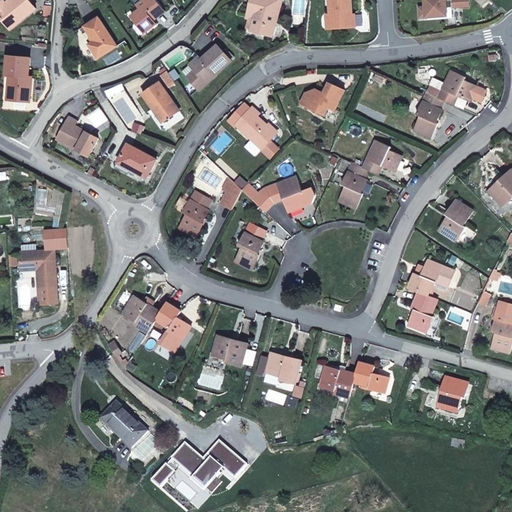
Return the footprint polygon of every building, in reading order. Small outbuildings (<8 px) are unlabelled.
[(0,15),(11,29),(37,9),(29,0),(10,0),(7,3),(5,0),(0,3),(0,15)] [(153,17),(164,9),(157,0),(144,0),(138,6),(141,10),(139,14),(133,19),(144,34),(157,24),(154,20),(153,17)] [(273,36),(283,0),(252,0),(249,15),(256,17),(255,20),(252,30),(273,36)] [(353,14),(351,0),(329,0),(331,15),(334,14),(335,29),(354,27),(353,14)] [(425,0),(426,7),(426,18),(448,16),(447,8),(452,7),(470,5),(469,0),(425,0)] [(154,20),(166,11),(164,9),(153,17),(154,20)] [(118,46),(100,17),(85,26),(92,37),(95,38),(96,40),(95,41),(89,44),(98,59),(118,46)] [(223,34),(213,26),(210,30),(220,38),(223,34)] [(216,75),(232,61),(218,46),(202,60),(200,57),(191,65),(196,71),(199,74),(191,81),(200,90),(216,75)] [(30,102),(32,77),(29,77),(31,58),(9,56),(7,75),(11,76),(9,90),(14,90),(13,100),(30,102)] [(176,83),(168,71),(162,75),(170,87),(176,83)] [(191,81),(199,74),(196,71),(188,77),(191,81)] [(478,86),(468,82),(467,84),(464,82),(467,78),(452,71),(445,85),(439,98),(444,100),(454,105),(458,96),(471,101),(478,86)] [(434,79),(427,92),(439,98),(445,85),(434,79)] [(180,111),(160,82),(143,94),(153,109),(156,108),(165,121),(180,111)] [(335,110),(345,90),(329,83),(324,93),(323,96),(318,93),(316,89),(307,93),(301,104),(325,115),(329,107),(335,110)] [(478,86),(473,98),(482,102),(487,90),(478,86)] [(437,123),(443,111),(440,109),(444,100),(439,98),(427,92),(417,114),(421,116),(415,130),(432,138),(438,124),(437,123)] [(277,134),(258,116),(261,114),(253,107),(236,125),(263,149),(271,141),(277,134)] [(165,121),(156,108),(153,109),(163,123),(165,121)] [(99,139),(76,126),(78,121),(70,116),(68,121),(67,121),(57,139),(89,156),(99,139)] [(396,171),(403,156),(393,152),(392,153),(389,152),(391,147),(376,140),(364,168),(369,170),(379,174),(383,165),(396,171)] [(271,156),(278,148),(271,141),(263,149),(271,156)] [(148,178),(158,159),(128,144),(120,161),(132,167),(131,169),(148,178)] [(132,167),(120,161),(116,168),(129,174),(131,169),(132,167)] [(362,193),(368,180),(365,179),(369,170),(364,168),(355,163),(354,164),(352,163),(343,184),(346,186),(340,200),(357,208),(364,194),(362,193)] [(511,169),(503,177),(504,178),(501,181),(500,180),(489,190),(504,206),(511,198),(511,169)] [(303,192),(297,176),(269,187),(275,202),(284,199),(289,212),(305,206),(301,196),(299,197),(298,193),(303,192)] [(233,209),(243,189),(230,177),(224,189),(228,191),(222,203),(233,209)] [(275,202),(269,187),(266,188),(259,193),(249,183),(243,189),(266,211),(275,202)] [(203,222),(210,210),(207,209),(212,200),(196,191),(184,212),(188,214),(180,228),(197,237),(205,223),(203,222)] [(457,241),(466,227),(464,225),(474,211),(457,199),(447,214),(451,217),(449,220),(447,219),(440,230),(457,241)] [(259,254),(265,242),(262,241),(267,232),(250,224),(240,245),(243,247),(236,261),(253,269),(261,255),(259,254)] [(58,286),(55,250),(36,251),(22,252),(20,252),(21,267),(38,266),(38,270),(39,287),(58,286)] [(448,287),(455,271),(428,260),(425,268),(420,266),(417,273),(416,273),(410,288),(420,292),(429,296),(435,281),(448,287)] [(58,286),(39,287),(40,305),(59,303),(58,286)] [(486,306),(492,295),(484,291),(478,302),(486,306)] [(432,316),(439,300),(429,296),(420,292),(413,308),(417,310),(416,313),(414,313),(409,325),(428,333),(434,317),(432,316)] [(157,320),(162,312),(136,295),(124,313),(137,321),(135,324),(148,332),(157,320)] [(162,312),(157,320),(170,328),(161,343),(175,352),(192,326),(178,317),(182,311),(168,302),(162,312)] [(511,304),(501,302),(499,308),(496,318),(493,332),(497,333),(492,348),(511,353),(511,348),(511,304)] [(242,366),(249,343),(219,335),(213,356),(214,356),(227,359),(227,362),(242,366)] [(123,352),(116,341),(110,345),(118,356),(120,354),(123,352)] [(296,384),(302,360),(272,352),(267,373),(265,381),(279,385),(280,379),(296,384)] [(127,366),(120,354),(118,356),(126,368),(127,366)] [(225,368),(227,362),(227,359),(214,356),(212,364),(225,368)] [(386,393),(390,377),(374,373),(376,366),(360,362),(357,374),(354,382),(369,386),(369,388),(386,393)] [(354,382),(357,374),(346,371),(339,369),(326,366),(321,386),(335,390),(335,393),(350,397),(354,382)] [(466,400),(470,384),(447,378),(438,408),(459,413),(463,399),(466,400)] [(149,431),(118,402),(102,419),(133,448),(149,431)] [(214,452),(205,444),(203,446),(211,455),(214,452)] [(203,446),(202,445),(187,460),(209,483),(224,468),(211,455),(203,446)] [(291,465),(290,455),(278,456),(278,466),(291,465)] [(216,490),(231,475),(224,468),(209,483),(216,490)]
